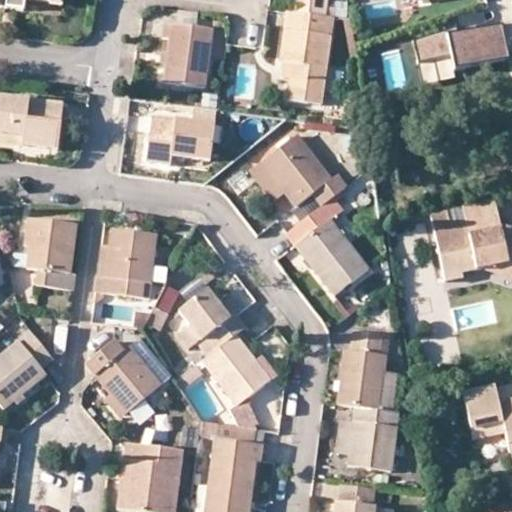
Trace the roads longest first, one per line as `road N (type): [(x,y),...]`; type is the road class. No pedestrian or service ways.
road 1 (residential): [(97,189),(172,196),(212,210),(301,316),(312,366),(295,511)]
road 2 (residential): [(68,419),(97,189)]
road 3 (residential): [(97,189),(108,68)]
